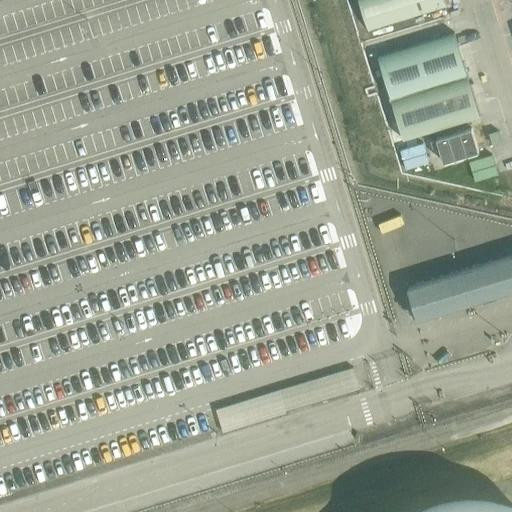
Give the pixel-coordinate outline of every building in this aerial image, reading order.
[(358,0),(370,33),(446,9),(442,0),(358,0)] [(454,37),(378,60),(391,102),(467,78),(454,37)] [(468,82),(391,105),(404,146),(436,137),(472,126),(480,123),(468,82)] [(472,126),(436,137),(444,162),(480,152),(472,126)] [(423,142),(401,149),(406,167),(429,160),(423,142)] [(378,221),(381,232),(406,225),(402,213),(378,221)] [(511,255),(407,288),(417,320),(511,290),(511,255)] [(356,371),(217,403),(222,426),(361,393),(356,371)]
